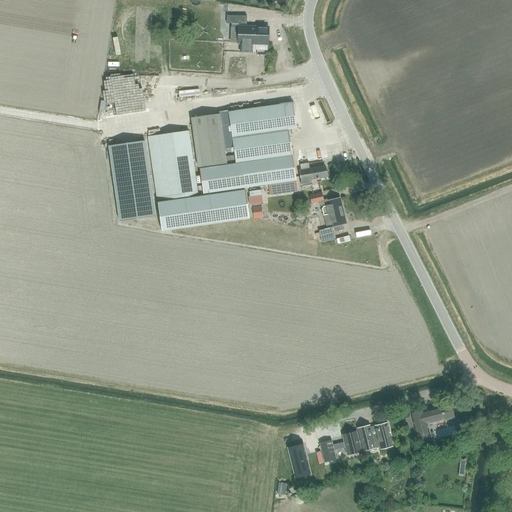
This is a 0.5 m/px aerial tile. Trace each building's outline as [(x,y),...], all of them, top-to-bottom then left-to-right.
[(238,42),(238,45),(240,45),(240,53),(253,54),(253,50),(253,45),(267,45),(268,45),(268,27),(239,26),(238,42)] [(227,165),(199,169),(203,194),(245,188),(259,186),(265,185),(268,185),(270,195),(294,192),(292,181),(296,181),(294,167),(293,155),(289,130),(296,129),(293,103),(253,109),(228,112),(228,111),(219,112),(219,114),(220,114),(225,150),(230,149),(231,152),(234,152),(234,156),(226,157),(227,164),(227,165)] [(198,168),(227,164),(220,114),(191,118),(198,168)] [(157,201),(198,195),(189,131),(147,137),(148,142),(157,201)] [(155,216),(145,141),(108,146),(119,221),(155,216)] [(302,168),(309,167),(308,165),(324,162),(322,149),(300,153),(302,168)] [(309,167),(302,168),(303,170),(299,170),(302,186),(311,184),(311,180),(327,177),(325,166),(309,169),(309,167)] [(245,190),(157,204),(161,232),(249,219),(245,190)] [(324,216),(343,211),(340,198),(328,201),(327,199),(324,199),(322,193),(309,196),(311,204),(318,202),(319,204),(323,206),(322,208),(324,216)] [(262,206),(253,207),(255,219),(263,218),(262,206)] [(343,211),(324,216),(323,216),(326,226),(333,225),(334,227),(346,224),(343,211)] [(321,238),(333,235),(331,228),(319,230),(321,238)] [(417,413),(409,415),(410,417),(413,428),(416,440),(427,438),(424,426),(454,418),(450,404),(417,413)] [(370,426),(358,429),(363,451),(376,447),(379,447),(380,450),(393,446),(392,443),(387,423),(375,426),(375,427),(370,428),(370,426)] [(361,452),(356,431),(342,435),(344,442),(333,445),(334,450),(345,448),(347,456),(352,454),(361,452)] [(336,460),(334,450),(333,445),(332,440),(319,443),(324,463),(336,460)] [(304,445),(289,448),(295,478),(311,474),(304,445)]
